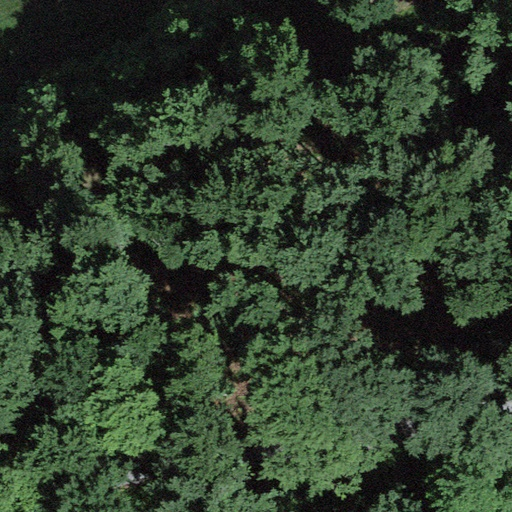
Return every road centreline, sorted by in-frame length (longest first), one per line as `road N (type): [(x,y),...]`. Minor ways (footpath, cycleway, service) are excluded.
road 1 (track): [(511,411),(0,487)]
road 2 (track): [(420,0),(0,221)]
